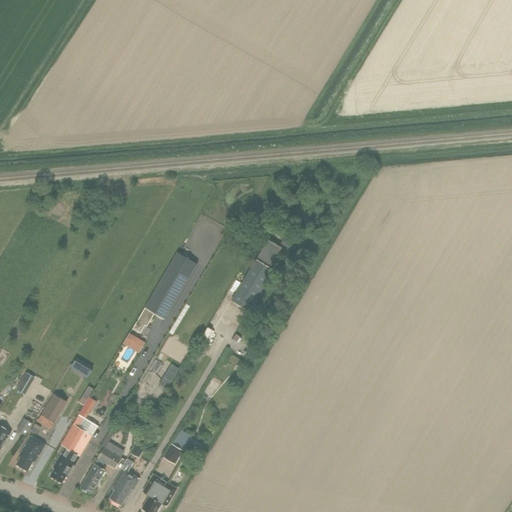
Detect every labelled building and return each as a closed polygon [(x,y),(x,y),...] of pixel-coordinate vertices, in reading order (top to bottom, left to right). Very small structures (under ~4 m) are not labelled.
[(258,257),(271,264),(281,247),(268,239),(258,257)] [(154,313),(164,319),(197,263),(177,252),(144,307),(145,308),(132,328),(140,333),(148,320),(149,321),(154,313)] [(231,300),(249,311),(273,269),(256,259),(231,300)] [(200,338),(206,341),(212,330),(205,326),(200,338)] [(139,353),(145,342),(130,333),(123,343),(139,353)] [(199,362),(210,345),(206,343),(195,360),(199,362)] [(76,359),(71,367),(87,376),(92,368),(77,358),(76,359)] [(170,384),(180,368),(171,363),(161,379),(170,384)] [(25,394),(32,382),(23,377),(16,389),(25,394)] [(141,385),(138,392),(149,398),(153,391),(141,385)] [(88,387),(78,403),(84,406),(89,398),(94,390),(88,387)] [(67,401),(54,394),(42,414),(54,422),(67,401)] [(84,406),(79,414),(86,419),(96,402),(89,398),(84,406)] [(86,419),(79,414),(62,443),(61,445),(64,447),(52,467),(54,468),(50,475),(62,482),(67,473),(69,474),(80,456),(98,426),(86,419)] [(116,428),(121,432),(128,421),(122,417),(116,428)] [(16,430),(26,435),(33,423),(23,418),(16,430)] [(30,430),(36,434),(40,427),(34,423),(30,430)] [(0,449),(0,450),(11,432),(0,425),(0,449)] [(182,433),(177,442),(186,446),(190,438),(182,433)] [(33,461),(35,462),(45,444),(31,435),(18,455),(20,456),(16,464),(27,470),(33,461)] [(137,443),(131,453),(139,457),(145,447),(137,443)] [(174,464),(182,450),(171,444),(163,457),(174,464)] [(105,446),(103,450),(97,458),(98,459),(94,464),(80,487),(91,493),(104,471),(101,468),(104,463),(115,469),(122,457),(121,457),(105,447),(105,446)] [(114,490),(109,497),(121,505),(127,495),(129,496),(139,478),(128,471),(134,462),(127,458),(121,468),(124,470),(113,489),(114,490)] [(143,491),(150,495),(142,508),(146,511),(144,511),(155,511),(157,510),(158,510),(159,509),(163,503),(166,505),(177,488),(153,474),(143,491)]
